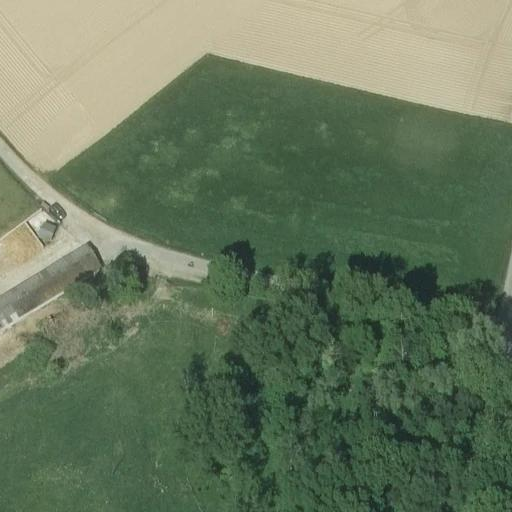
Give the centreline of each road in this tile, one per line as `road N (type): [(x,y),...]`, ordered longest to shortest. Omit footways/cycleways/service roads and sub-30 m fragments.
road 1 (track): [(0,143),(40,189),(108,240),(510,334)]
road 2 (unclassified): [(511,324),(469,511)]
